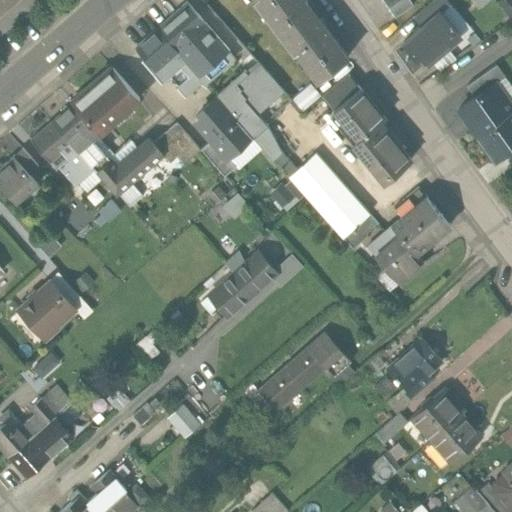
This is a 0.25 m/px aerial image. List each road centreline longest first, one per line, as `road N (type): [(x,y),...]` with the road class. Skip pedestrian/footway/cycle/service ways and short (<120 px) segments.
road 1 (residential): [(413,111),(511,252)]
road 2 (secondary): [(121,0),(0,106)]
road 3 (residential): [(339,0),(413,111)]
road 4 (residential): [(413,111),(511,36)]
